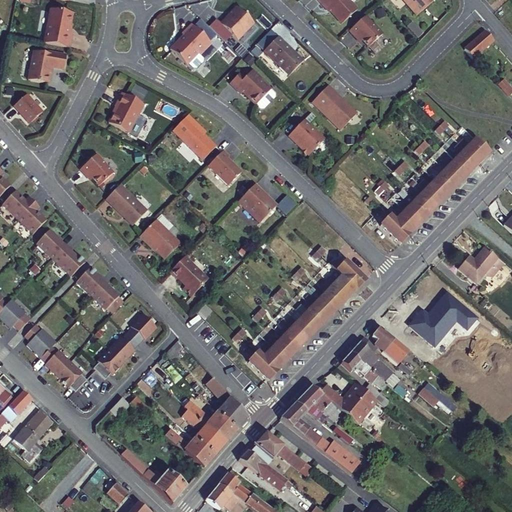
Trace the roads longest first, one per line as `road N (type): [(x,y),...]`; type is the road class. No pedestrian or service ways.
road 1 (residential): [(41,173),(261,421)]
road 2 (residential): [(160,76),(226,113),(397,278)]
road 3 (residential): [(272,0),(355,81),(376,90),(404,81),(478,5)]
road 4 (residential): [(164,511),(0,352)]
road 5 (tertiary): [(397,278),(261,421)]
road 6 (tertiary): [(511,160),(397,278)]
road 7 (residential): [(107,52),(41,173)]
road 8 (tertiary): [(261,421),(181,511)]
